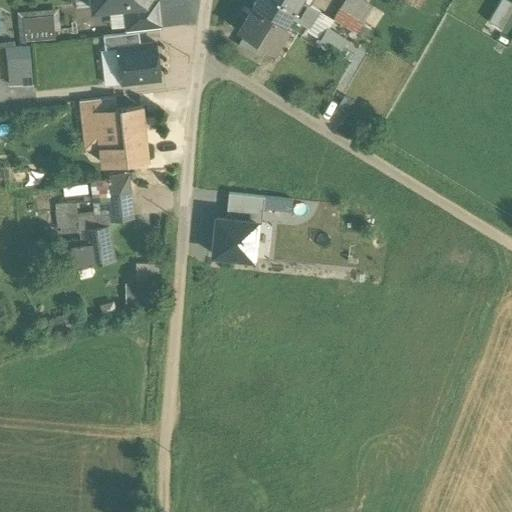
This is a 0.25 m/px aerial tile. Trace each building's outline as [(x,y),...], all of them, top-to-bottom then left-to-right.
[(145,0),(91,0),(92,8),(121,5),(145,3),(145,0)] [(257,0),(254,6),(285,24),(288,18),(306,28),(317,9),(309,5),(301,0),(257,0)] [(356,34),(372,8),(359,0),(345,0),(333,20),(356,34)] [(403,0),(419,10),(425,0),(403,0)] [(499,0),(488,21),(503,29),(511,12),(511,1),(510,0),(499,0)] [(145,3),(121,5),(124,32),(161,28),(158,1),(145,3)] [(285,24),(254,6),(240,30),(266,46),(275,51),(289,27),(285,24)] [(55,38),(55,28),(61,27),(60,9),(19,11),(21,39),(55,38)] [(332,55),(342,40),(325,29),(315,44),(332,55)] [(138,32),(103,36),(104,50),(117,49),(117,47),(140,45),(138,32)] [(266,46),(246,34),(239,45),(259,57),(266,46)] [(140,45),(117,47),(117,49),(121,83),(160,79),(156,43),(140,45)] [(34,83),(32,54),(6,55),(7,84),(34,83)] [(343,94),(335,112),(348,117),(356,99),(343,94)] [(115,96),(79,101),(80,114),(116,110),(115,96)] [(116,110),(80,114),(82,132),(98,130),(102,163),(146,158),(140,107),(116,110)] [(127,176),(90,181),(92,198),(101,197),(102,200),(107,199),(130,196),(127,176)] [(90,181),(72,183),(55,193),(60,227),(79,225),(79,222),(95,220),(92,198),(90,181)] [(229,193),(226,219),(261,223),(264,197),(229,193)] [(130,196),(107,199),(109,212),(132,209),(130,196)] [(132,209),(109,212),(110,221),(133,218),(132,209)] [(226,219),(217,218),(213,254),(252,259),(256,222),(226,219)] [(95,220),(79,222),(79,225),(80,229),(84,228),(89,262),(112,259),(107,219),(95,220)] [(136,283),(126,282),(125,300),(144,301),(145,287),(157,287),(158,262),(137,261),(136,283)]
